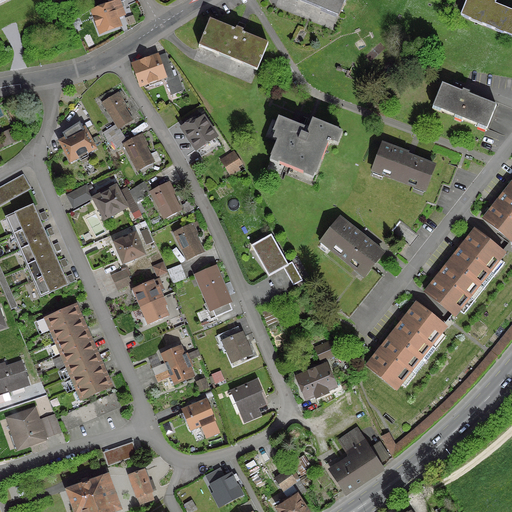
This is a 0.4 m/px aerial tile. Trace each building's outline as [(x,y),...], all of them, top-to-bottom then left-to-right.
[(106,0),(108,6),(91,12),(99,33),(118,26),(116,18),(123,16),(118,3),(122,2),(121,0),(106,0)] [(303,0),(338,14),(337,17),(344,0),(303,0)] [(465,0),(459,17),(503,34),(511,12),(511,11),(494,5),(495,3),(488,0),(487,2),(482,0),(465,0)] [(511,12),(503,34),(511,38),(511,12)] [(255,70),(256,70),(267,44),(241,33),(242,31),(241,31),(236,29),(238,23),(238,22),(234,31),(208,20),(197,47),(198,47),(199,45),(256,67),(255,70)] [(173,78),(164,54),(132,66),(139,86),(163,77),(165,81),(173,78)] [(168,81),(173,95),(187,91),(182,76),(168,81)] [(461,92),(441,84),(431,108),(485,129),(495,106),(468,95),(468,94),(461,91),(461,92)] [(119,102),(121,101),(116,94),(101,103),(115,125),(102,133),(107,142),(120,134),(117,129),(131,121),(119,102)] [(197,149),(202,155),(219,144),(198,114),(192,118),(193,120),(181,128),(195,150),(197,149)] [(303,129),(277,118),(271,132),(278,135),(269,157),(278,161),(277,163),(303,174),(305,172),(314,175),(327,144),(328,145),(329,143),(332,144),(337,131),(311,120),(307,130),(303,129)] [(69,162),(93,149),(83,129),(81,131),(79,126),(62,135),(65,139),(59,142),(69,162)] [(0,141),(0,143),(2,147),(16,140),(11,130),(0,135),(0,138),(1,141),(0,141)] [(152,163),(142,143),(144,142),(140,135),(126,143),(120,134),(107,142),(112,151),(122,145),(136,171),(152,163)] [(406,154),(382,145),(373,168),(382,172),(381,174),(414,187),(415,184),(424,188),(432,166),(410,158),(410,159),(405,157),(406,154)] [(234,168),(240,164),(233,152),(219,160),(229,175),(236,171),(234,168)] [(428,180),(421,200),(435,205),(442,185),(449,188),(456,168),(442,162),(435,182),(428,180)] [(0,204),(28,189),(23,179),(0,191),(0,204)] [(134,204),(150,194),(163,219),(179,211),(169,191),(171,190),(168,183),(149,192),(143,182),(128,192),(134,204)] [(93,199),(103,219),(125,208),(112,184),(97,191),(100,196),(93,199)] [(241,184),(232,189),(235,193),(243,188),(241,184)] [(511,192),(507,189),(483,220),(511,243),(511,241),(511,192)] [(31,215),(28,208),(8,217),(11,223),(8,224),(12,234),(38,223),(34,213),(31,215)] [(363,276),(370,268),(381,254),(363,239),(362,240),(358,236),(359,235),(338,219),(320,242),(321,242),(323,240),(330,246),(328,248),(355,270),(357,267),(365,273),(363,276)] [(38,223),(12,234),(13,235),(16,233),(18,239),(15,240),(19,250),(45,238),(41,229),(37,231),(34,225),(38,223)] [(192,233),(195,232),(191,224),(173,233),(186,260),(202,253),(192,233)] [(488,272),(502,253),(474,231),(449,262),(482,288),(493,275),(488,272)] [(132,261),(131,259),(143,255),(134,234),(113,243),(122,263),(124,263),(124,264),(127,265),(130,263),(132,261)] [(289,269),(272,236),(255,245),(279,294),(302,283),(293,267),(289,269)] [(45,239),(45,238),(19,250),(22,249),(25,254),(22,255),(26,265),(52,254),(47,244),(43,246),(41,241),(45,239)] [(52,254),(26,265),(26,266),(29,264),(32,270),(28,271),(33,281),(58,269),(54,260),(50,262),(48,256),(52,254)] [(457,310),(462,314),(482,288),(449,262),(424,293),(453,316),(457,310)] [(156,277),(165,273),(161,263),(152,267),(156,277)] [(182,272),(180,265),(166,270),(169,277),(182,272)] [(221,285),(213,267),(195,275),(202,293),(221,285)] [(363,276),(337,309),(348,318),(381,277),(370,268),(363,276)] [(59,270),(58,269),(33,281),(36,280),(38,285),(35,286),(39,296),(65,285),(61,275),(57,277),(55,272),(59,270)] [(124,270),(110,276),(113,283),(127,277),(124,270)] [(185,278),(182,272),(169,277),(171,284),(185,278)] [(0,284),(4,293),(8,291),(2,276),(0,276),(0,284)] [(130,284),(127,277),(113,283),(116,290),(130,284)] [(139,308),(140,308),(162,298),(159,290),(161,289),(157,280),(151,282),(132,290),(139,308)] [(229,303),(221,285),(202,293),(210,311),(213,309),(216,317),(230,311),(227,303),(229,303)] [(15,307),(8,291),(4,293),(11,309),(15,307)] [(165,305),(162,298),(140,308),(147,325),(166,316),(162,307),(165,305)] [(416,304),(391,335),(424,362),(419,358),(429,345),(434,349),(444,337),(439,333),(444,327),(416,304)] [(45,332),(52,329),(77,318),(71,306),(40,320),(45,332)] [(50,344),(57,341),(82,330),(77,318),(52,329),(53,332),(46,335),(50,344)] [(511,324),(490,352),(496,357),(510,339),(511,336),(511,324)] [(231,363),(250,355),(240,333),(238,334),(235,328),(223,333),(226,340),(222,341),(231,363)] [(55,356),(62,352),(87,341),(82,330),(57,341),(58,344),(51,347),(55,356)] [(399,383),(404,387),(424,362),(391,335),(366,367),(394,389),(399,383)] [(60,367),(67,364),(92,353),(87,341),(62,352),(63,355),(56,358),(60,367)] [(316,352),(320,359),(334,353),(331,345),(316,352)] [(183,356),(179,347),(161,355),(164,363),(150,369),(153,376),(167,370),(188,361),(186,355),(183,356)] [(65,379),(72,376),(97,365),(92,353),(67,364),(68,367),(61,370),(65,379)] [(426,428),(437,418),(452,405),(466,390),(479,376),(492,361),(486,356),(467,378),(440,406),(419,425),(394,446),(387,433),(380,437),(392,457),(415,438),(426,428)] [(188,361),(167,370),(153,376),(156,383),(170,377),(174,385),(192,377),(188,368),(191,367),(188,361)] [(0,403),(10,400),(7,391),(27,385),(20,363),(4,368),(3,365),(0,365),(0,403)] [(70,391),(77,387),(102,376),(97,365),(72,376),(74,379),(67,382),(70,391)] [(334,387),(325,365),(296,378),(305,399),(314,395),(315,398),(326,393),(325,391),(334,387)] [(217,384),(227,381),(224,372),(214,375),(217,384)] [(80,400),(80,401),(108,388),(102,376),(77,387),(79,390),(72,393),(76,402),(80,400)] [(206,389),(202,379),(195,382),(199,392),(206,389)] [(261,400),(263,399),(255,381),(233,391),(242,412),(239,413),(243,421),(257,415),(254,407),(262,404),(261,400)] [(116,408),(110,395),(62,416),(68,429),(116,408)] [(190,429),(213,419),(205,401),(182,411),(190,429)] [(20,447),(21,448),(44,440),(38,424),(34,425),(29,411),(6,419),(12,434),(8,436),(13,449),(20,447)] [(47,433),(54,431),(49,417),(42,419),(47,433)] [(331,473),(344,493),(382,468),(357,430),(338,443),(350,461),(331,473)] [(111,465),(140,456),(136,443),(107,452),(111,465)] [(292,466),(274,478),(284,492),(301,480),(292,466)] [(128,476),(138,505),(153,500),(142,471),(128,476)] [(221,479),(217,473),(208,479),(215,494),(217,493),(223,503),(240,495),(229,475),(221,479)] [(74,511),(75,511),(81,510),(81,511),(109,511),(118,509),(112,492),(105,495),(99,478),(66,490),(74,511)] [(311,511),(298,492),(275,507),(278,511),(311,511)] [(190,501),(184,504),(188,511),(190,511),(195,509),(190,501)]
